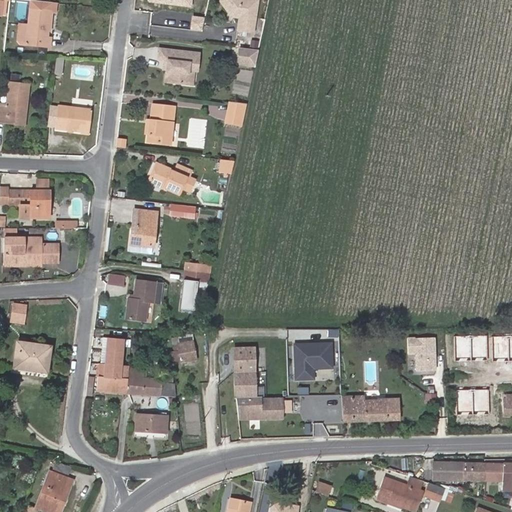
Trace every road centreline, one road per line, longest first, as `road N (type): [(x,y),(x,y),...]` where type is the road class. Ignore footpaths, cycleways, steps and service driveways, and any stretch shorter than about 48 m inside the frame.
road 1 (tertiary): [(511,443),(322,447),(192,467)]
road 2 (residential): [(115,473),(78,444),(90,285)]
road 3 (residential): [(104,168),(125,0)]
